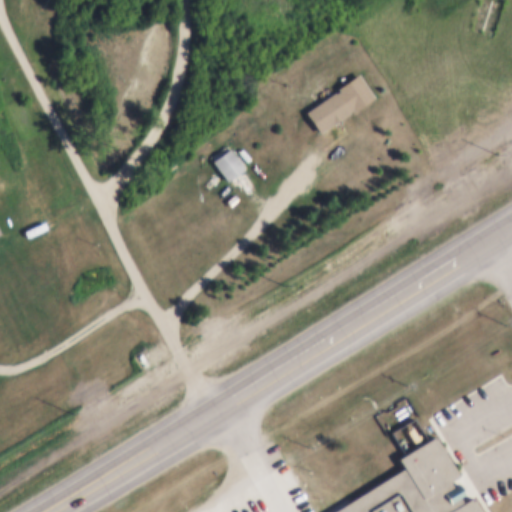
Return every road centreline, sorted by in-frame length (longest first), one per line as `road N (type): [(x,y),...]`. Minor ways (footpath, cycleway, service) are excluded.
road 1 (primary): [(220,402),(458,257)]
road 2 (primary): [(39,511),(220,402)]
